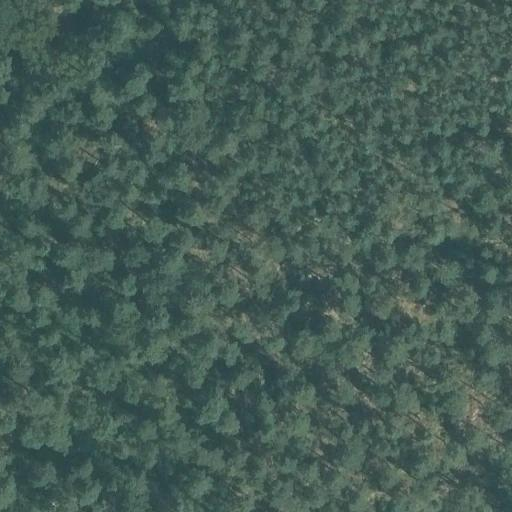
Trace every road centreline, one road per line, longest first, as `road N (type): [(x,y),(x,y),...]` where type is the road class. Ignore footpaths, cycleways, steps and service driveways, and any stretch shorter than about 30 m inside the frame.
road 1 (track): [(137,0),(309,511)]
road 2 (track): [(236,279),(511,183)]
